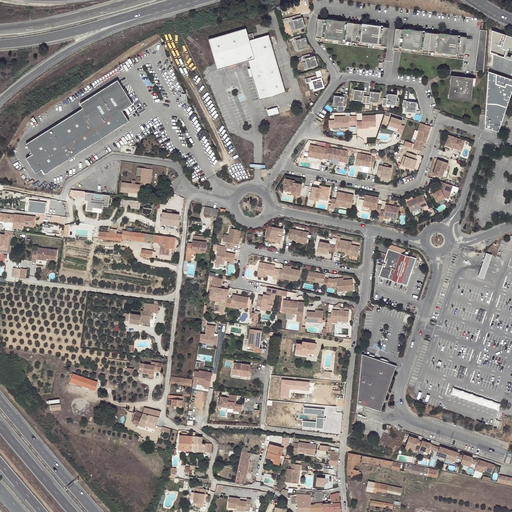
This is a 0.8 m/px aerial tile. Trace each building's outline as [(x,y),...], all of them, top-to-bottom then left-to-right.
[(294,21),(296,29),(305,27),(303,18),(302,18),(301,15),(294,17),(295,20),(294,21)] [(318,21),(317,35),(323,36),(322,37),(346,40),(346,39),(358,40),(358,41),(382,44),(382,43),(387,44),(389,29),(380,28),(380,27),(370,26),(370,27),(344,24),(345,23),(335,22),(335,23),(318,21)] [(249,35),(247,28),(208,39),(216,70),(249,62),(259,99),(285,92),(269,35),(254,40),(253,34),(249,35)] [(395,30),(394,44),(400,45),(399,46),(423,49),(423,48),(435,49),(435,51),(459,54),(459,52),(464,53),(466,39),(457,38),(457,36),(447,35),(447,37),(421,33),(421,32),(412,31),(412,32),(395,30)] [(479,30),(475,71),(484,72),(484,70),(486,31),(479,30)] [(491,68),(511,74),(511,72),(511,36),(492,30),(486,51),(495,54),(491,68)] [(301,36),(294,38),(295,42),(298,41),(300,50),(309,47),(307,38),(302,40),(301,36)] [(310,54),(303,56),(304,60),(307,59),(310,68),(319,65),(316,56),(311,58),(310,54)] [(489,73),(485,127),(498,132),(506,107),(503,106),(505,102),(508,103),(511,89),(511,80),(496,75),(489,73)] [(313,81),(315,90),(324,87),(322,78),(319,79),(318,76),(311,78),(312,82),(313,81)] [(465,98),(471,99),(473,79),(453,77),(450,96),(457,97),(457,95),(465,96),(465,98)] [(42,169),(45,174),(129,121),(122,111),(133,104),(127,95),(123,88),(118,81),(118,80),(80,104),(83,108),(26,144),(32,154),(26,158),(35,173),(42,169)] [(366,104),(367,96),(363,96),(364,91),(355,90),(354,99),(363,100),(362,103),(366,104)] [(371,97),(367,96),(366,104),(370,104),(371,101),(379,102),(381,93),(372,92),(371,97)] [(387,99),(384,98),(383,106),(387,106),(387,103),(396,104),(397,95),(388,94),(387,99)] [(347,102),(348,95),(344,95),(344,98),(335,97),(334,106),(343,107),(344,102),(347,102)] [(408,101),(404,101),(403,108),(407,108),(406,111),(415,113),(416,103),(408,102),(408,101)] [(269,115),(279,112),(277,106),(267,109),(269,115)] [(357,125),(357,122),(357,116),(334,117),(335,127),(350,127),(350,125),(349,121),(352,121),(352,125),(357,125)] [(357,122),(357,125),(357,128),(362,128),(362,127),(369,127),(376,127),(376,116),(362,116),(362,121),(357,122)] [(401,125),(403,121),(391,117),(389,125),(399,129),(398,132),(402,134),(405,126),(401,125)] [(418,131),(419,131),(416,140),(425,142),(426,143),(431,126),(420,123),(418,131)] [(453,150),(454,148),(462,151),(465,141),(449,135),(445,147),(453,150)] [(414,144),(412,148),(422,151),(425,142),(416,140),(415,144),(414,144)] [(323,159),(324,159),(327,159),(329,150),(325,149),(325,148),(311,145),(309,157),(323,159)] [(347,163),(349,152),(329,148),(329,150),(327,159),(331,160),(332,158),(340,160),(339,162),(347,163)] [(409,152),(407,157),(404,166),(413,169),(416,160),(417,155),(409,152)] [(375,162),(376,156),(358,153),(356,165),(370,167),(370,166),(373,166),(375,162)] [(450,164),(438,160),(433,174),(443,177),(445,170),(447,171),(450,164)] [(392,168),(388,167),(384,166),(379,166),(378,174),(382,175),(382,177),(386,178),(390,178),(392,168)] [(146,169),(142,168),(141,177),(140,183),(150,184),(152,170),(146,169)] [(285,184),(291,191),(292,191),(292,193),(300,194),(302,185),(294,183),(294,181),(286,179),(285,184)] [(440,181),(439,185),(451,192),(453,185),(440,181)] [(128,193),(139,194),(140,185),(135,184),(122,182),(121,182),(120,192),(128,193)] [(448,199),(451,192),(439,185),(440,189),(433,193),(436,201),(445,198),(448,199)] [(319,198),(319,196),(329,198),(331,188),(322,186),(321,188),(319,188),(313,187),(311,199),(319,200),(319,198)] [(94,194),(84,192),(84,198),(87,198),(87,201),(86,210),(92,211),(92,208),(102,209),(103,206),(108,207),(109,196),(102,195),(101,200),(94,199),(94,194)] [(339,208),(340,206),(340,204),(352,206),(354,195),(343,193),(337,197),(337,199),(332,199),(331,206),(330,208),(335,209),(335,207),(339,208)] [(377,209),(377,210),(376,213),(380,214),(381,210),(382,205),(378,204),(379,197),(366,195),(364,206),(371,207),(377,209)] [(423,195),(406,202),(411,212),(427,205),(423,195)] [(45,199),(41,198),(39,210),(44,211),(44,213),(54,213),(54,212),(57,212),(57,208),(54,208),(55,201),(45,200),(45,199)] [(379,221),(383,222),(384,218),(385,216),(391,217),(398,219),(400,207),(387,205),(386,211),(381,210),(380,214),(379,221)] [(216,217),(218,210),(205,207),(203,214),(216,217)] [(160,224),(178,225),(179,213),(161,211),(160,224)] [(32,217),(14,214),(14,215),(1,213),(0,220),(0,221),(13,223),(12,228),(19,229),(19,223),(31,225),(32,217)] [(31,225),(19,223),(19,229),(22,229),(22,226),(34,227),(35,217),(32,217),(31,225)] [(276,242),(279,243),(282,229),(272,226),(269,238),(276,239),(276,241),(276,242)] [(230,228),(226,246),(229,247),(234,248),(235,244),(238,244),(241,230),(230,228)] [(308,233),(291,229),(289,239),(296,240),(298,241),(298,242),(306,244),(308,233)] [(121,238),(138,240),(139,232),(122,230),(122,234),(121,238)] [(10,236),(13,236),(13,232),(5,231),(5,235),(0,234),(0,248),(7,250),(10,236)] [(98,238),(121,241),(121,238),(122,234),(98,231),(98,238)] [(167,249),(167,247),(169,247),(174,248),(175,237),(153,234),(153,237),(152,242),(160,243),(159,246),(161,246),(160,253),(168,254),(169,249),(167,249)] [(0,251),(10,253),(13,236),(10,236),(7,250),(0,248),(0,251)] [(191,248),(191,253),(194,253),(194,252),(201,252),(201,251),(205,252),(207,237),(192,236),(192,243),(190,243),(190,248),(191,248)] [(349,252),(349,255),(357,256),(359,247),(351,245),(351,243),(340,240),(341,237),(337,236),(335,245),(334,251),(338,252),(338,250),(345,251),(349,252)] [(318,251),(328,253),(328,250),(334,251),(335,245),(319,242),(318,251)] [(227,253),(225,252),(226,250),(226,246),(222,246),(217,245),(216,250),(217,250),(215,263),(219,264),(219,263),(220,259),(225,260),(233,262),(235,254),(227,253)] [(48,260),(57,261),(58,252),(39,249),(38,253),(34,252),(32,263),(37,263),(38,261),(45,262),(46,259),(48,259),(48,260)] [(416,258),(388,249),(379,276),(407,285),(416,258)] [(491,255),(485,253),(477,276),(483,278),(491,255)] [(275,265),(259,262),(257,273),(273,276),(272,279),(277,280),(277,277),(279,269),(274,269),(275,265)] [(297,281),(299,271),(290,269),(283,267),(282,270),(279,269),(277,277),(281,278),(297,281)] [(323,283),(322,286),(326,287),(328,279),(324,278),(324,274),(308,271),(306,280),(323,283)] [(218,287),(219,285),(221,285),(223,278),(222,278),(214,277),(212,284),(213,284),(210,296),(227,299),(228,297),(229,290),(221,288),(218,287)] [(352,279),(343,280),(336,280),(336,278),(332,279),(332,286),(337,286),(337,291),(353,289),(352,279)] [(261,302),(261,304),(260,310),(265,311),(266,310),(271,311),(273,300),(274,301),(276,289),(274,289),(267,287),(266,295),(265,297),(262,296),(258,295),(257,301),(261,302)] [(226,306),(230,307),(231,305),(236,306),(247,308),(249,298),(233,294),(232,298),(228,297),(227,299),(226,306)] [(283,301),(281,314),(297,315),(296,322),(302,323),(303,313),(304,304),(298,303),(298,305),(289,304),(290,302),(283,301)] [(130,313),(129,323),(138,324),(139,321),(141,322),(149,323),(151,312),(153,312),(154,304),(144,303),(143,310),(140,310),(140,314),(130,313)] [(331,328),(331,323),(331,321),(337,321),(348,322),(349,312),(344,311),(339,311),(332,310),(331,314),(328,314),(327,322),(327,327),(331,328)] [(322,313),(315,312),(306,311),(305,321),(321,323),(322,313)] [(205,335),(199,334),(198,342),(204,343),(204,341),(216,343),(217,337),(213,336),(215,326),(206,325),(205,335)] [(261,331),(249,330),(247,348),(253,349),(252,353),(260,354),(260,350),(258,349),(261,331)] [(308,352),(313,353),(315,343),(302,341),(302,343),(296,343),(294,353),(301,354),(301,352),(308,352)] [(396,365),(362,353),(357,403),(366,406),(381,410),(396,365)] [(154,371),(160,372),(162,363),(151,361),(151,364),(140,363),(139,371),(149,373),(154,374),(154,371)] [(249,365),(233,363),(231,373),(239,374),(239,376),(248,377),(249,365)] [(198,370),(198,372),(196,384),(202,385),(204,385),(204,387),(204,388),(209,389),(211,372),(198,370)] [(73,374),(70,381),(94,390),(97,382),(73,374)] [(54,386),(52,394),(60,396),(62,386),(63,377),(55,376),(54,386)] [(190,386),(191,380),(170,377),(170,383),(185,385),(190,386)] [(182,400),(177,399),(177,396),(168,395),(166,405),(174,406),(181,406),(182,400)] [(236,396),(228,395),(227,399),(219,398),(218,407),(226,408),(226,409),(232,410),(232,411),(240,412),(241,405),(235,405),(236,396)] [(302,426),(323,428),(325,408),(304,406),(303,413),(310,413),(310,420),(303,420),(302,426)] [(137,411),(133,424),(139,425),(145,427),(145,426),(155,428),(160,411),(144,407),(143,413),(137,411)] [(197,442),(198,436),(194,436),(195,432),(192,432),(192,436),(191,450),(198,451),(199,443),(197,442)] [(243,446),(242,451),(247,452),(248,447),(246,447),(248,438),(262,440),(263,434),(251,432),(250,435),(245,434),(243,446)] [(191,450),(192,436),(186,436),(186,433),(182,433),(181,435),(179,435),(178,449),(191,450)] [(202,443),(202,437),(198,436),(197,442),(199,443),(198,451),(211,452),(211,444),(202,443)] [(290,437),(284,436),(282,445),(288,447),(289,442),(290,438),(290,437)] [(404,449),(413,452),(416,444),(417,440),(418,439),(409,436),(404,449)] [(419,449),(428,452),(429,449),(430,445),(431,443),(422,441),(421,442),(420,446),(419,449)] [(314,454),(316,445),(299,443),(299,444),(294,443),(293,453),(297,453),(298,452),(314,454)] [(266,458),(280,461),(283,447),(269,444),(266,458)] [(439,446),(439,447),(438,452),(436,455),(445,458),(448,449),(439,446)] [(455,458),(457,454),(457,452),(448,449),(445,458),(454,461),(455,458)] [(240,483),(246,457),(247,452),(242,451),(239,461),(235,482),(240,483)] [(249,453),(248,458),(250,458),(255,460),(255,463),(252,478),(254,479),(259,455),(249,453)] [(347,469),(347,476),(359,477),(361,477),(361,472),(360,471),(360,462),(391,468),(391,469),(436,478),(438,470),(348,453),(347,469)] [(460,463),(469,466),(470,463),(471,458),(472,457),(463,454),(463,456),(461,460),(460,463)] [(338,456),(330,455),(329,465),(337,465),(338,456)] [(491,472),(494,465),(478,459),(477,461),(476,465),(474,469),(482,472),(483,470),(491,472)] [(297,470),(300,470),(301,465),(292,464),(291,469),(287,469),(285,482),(295,484),(297,470)] [(316,477),(316,486),(325,486),(325,477),(316,477)] [(368,481),(366,490),(371,492),(372,489),(381,491),(383,484),(368,481)] [(392,486),(383,484),(381,491),(391,493),(392,486)] [(407,489),(392,486),(391,493),(405,496),(407,489)] [(204,507),(205,498),(205,494),(206,489),(198,488),(197,493),(196,493),(195,504),(199,504),(198,506),(204,507)] [(310,504),(310,511),(322,511),(322,507),(327,507),(327,503),(322,503),(322,491),(315,492),(315,504),(310,504)] [(322,507),(322,511),(333,511),(340,511),(339,493),(330,495),(330,503),(327,503),(327,507),(322,507)] [(297,503),(296,511),(310,511),(310,504),(310,495),(305,494),(301,494),(296,494),(297,497),(292,497),(292,503),(297,503)] [(238,501),(238,499),(230,498),(229,509),(237,510),(237,511),(245,511),(250,511),(252,500),(247,499),(247,502),(240,501),(238,501)]
